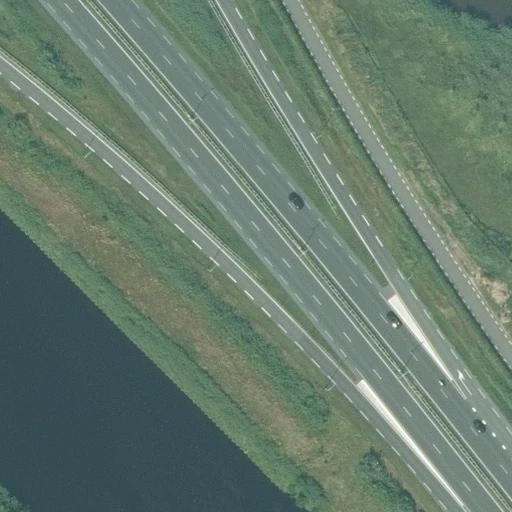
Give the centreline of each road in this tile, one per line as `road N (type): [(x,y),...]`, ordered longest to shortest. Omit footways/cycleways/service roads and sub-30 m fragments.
road 1 (trunk): [(58,0),(182,138),(480,509)]
road 2 (trunk): [(0,65),(150,193),(480,509)]
road 3 (trunk): [(457,409),(112,0)]
road 4 (trunk): [(457,409),(221,0)]
road 5 (unclassified): [(511,361),(445,269),(296,0)]
